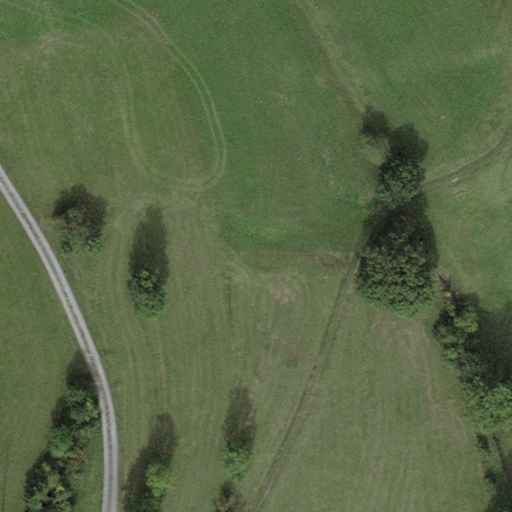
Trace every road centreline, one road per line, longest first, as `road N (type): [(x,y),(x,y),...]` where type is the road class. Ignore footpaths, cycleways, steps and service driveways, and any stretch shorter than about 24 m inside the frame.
road 1 (track): [(254,511),(311,386),(362,236),(412,187),(501,151),(511,132)]
road 2 (track): [(0,171),(73,315),(105,402),(107,511)]
